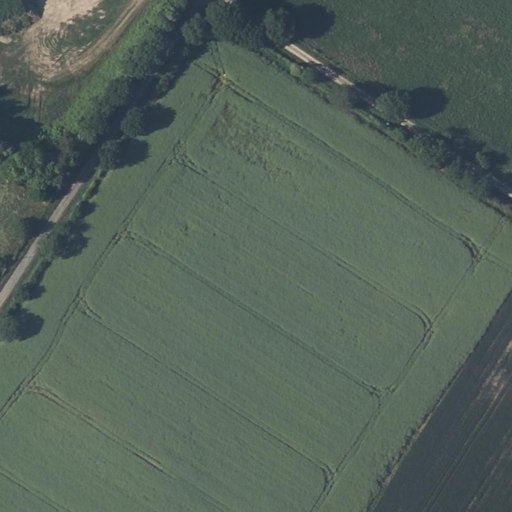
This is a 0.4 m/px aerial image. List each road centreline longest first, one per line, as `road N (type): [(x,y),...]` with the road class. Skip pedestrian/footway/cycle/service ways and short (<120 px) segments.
road 1 (unclassified): [(202,0),(0,301)]
road 2 (unclassified): [(215,0),(511,194)]
